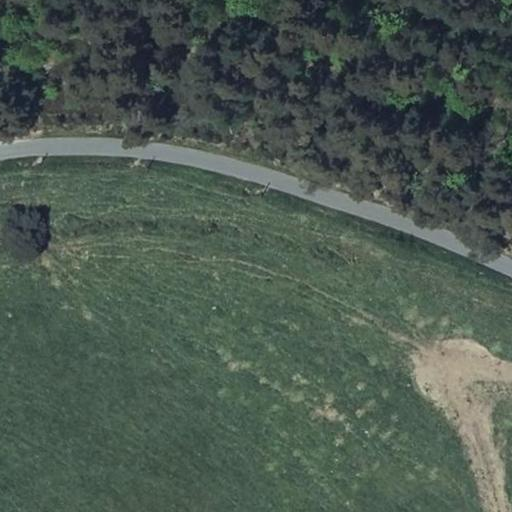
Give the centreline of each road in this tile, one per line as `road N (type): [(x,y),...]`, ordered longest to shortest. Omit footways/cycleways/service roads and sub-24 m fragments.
road 1 (unclassified): [(0,153),(105,147),(224,162),(511,278)]
road 2 (track): [(354,0),(511,49)]
